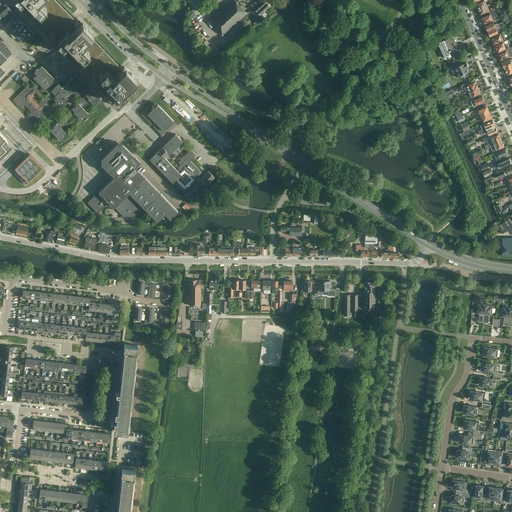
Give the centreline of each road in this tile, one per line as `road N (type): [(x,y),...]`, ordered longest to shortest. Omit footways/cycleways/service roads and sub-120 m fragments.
road 1 (unclassified): [(273,261),(109,260),(0,237)]
road 2 (tertiary): [(429,245),(252,129)]
road 3 (residential): [(441,469),(472,338),(511,342)]
road 4 (residential): [(169,304),(11,278)]
road 5 (residential): [(511,119),(458,0)]
road 6 (unclassified): [(402,264),(273,261)]
road 7 (residential): [(90,417),(96,365),(113,367),(107,418)]
